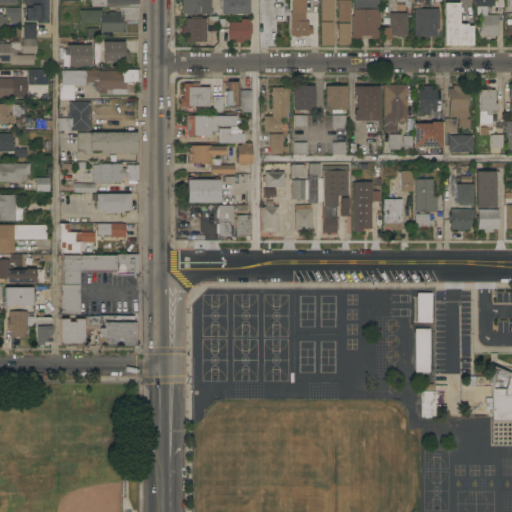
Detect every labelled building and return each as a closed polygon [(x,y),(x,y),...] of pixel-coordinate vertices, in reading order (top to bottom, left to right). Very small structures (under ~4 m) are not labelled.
[(48,0),(48,24),(37,24),(37,21),(25,21),(25,0),(48,0)] [(210,0),(210,15),(182,15),(182,0),(210,0)] [(249,0),(249,15),(221,15),(221,0),(249,0)] [(321,0),(334,0),(334,22),(321,21),(321,0)] [(379,0),(379,40),(370,40),(370,38),(361,38),(361,39),(352,39),(352,16),(353,16),(353,0),(379,0)] [(351,22),(338,23),(338,21),(337,21),(337,18),(339,18),(338,1),(350,1),(351,22)] [(444,3),(459,3),(459,8),(461,8),(461,12),(459,12),(459,24),(467,24),(467,26),(472,26),(472,45),(444,45),(444,3)] [(0,14),(2,14),(2,15),(5,15),(5,8),(19,8),(19,20),(10,20),(10,17),(6,17),(6,30),(0,30),(0,14)] [(102,10),(102,14),(108,14),(108,12),(115,12),(115,14),(120,14),(120,8),(137,8),(138,21),(125,21),(125,28),(122,28),(122,32),(99,33),(99,24),(80,24),(80,10),(102,10)] [(414,9),(438,9),(438,29),(436,29),(436,37),(413,37),(414,9)] [(290,12),(305,12),(305,21),(308,21),(308,27),(312,27),(312,34),(308,34),(308,37),(299,37),(299,38),(295,38),(295,36),(290,36),(290,12)] [(407,13),(407,36),(405,36),(405,38),(401,38),(401,36),(391,36),(391,40),(382,40),(382,28),(389,28),(389,13),(407,13)] [(498,36),(479,36),(479,25),(480,15),(498,15),(498,36)] [(206,42),(195,42),(195,43),(186,43),(186,35),(182,35),(182,26),(185,26),(185,19),(206,19),(206,42)] [(241,22),(241,19),(250,19),(250,25),(252,25),(252,34),(250,34),(250,39),(243,39),(243,43),(235,43),(235,40),(228,40),(228,22),(241,22)] [(321,22),(333,22),(333,41),(334,41),(334,44),(333,44),(333,46),(321,46),(321,22)] [(350,46),(338,46),(338,44),(337,44),(337,41),(338,41),(338,23),(350,23),(350,46)] [(35,24),(36,38),(23,38),(23,24),(35,24)] [(98,29),(98,39),(85,38),(86,29),(98,29)] [(21,39),(36,39),(36,54),(21,54),(21,39)] [(0,44),(9,44),(9,42),(12,42),(12,40),(18,41),(18,42),(19,42),(19,50),(16,50),(16,55),(33,55),(33,65),(16,65),(10,65),(10,63),(0,63),(0,44)] [(124,41),(124,52),(129,52),(129,59),(127,59),(127,63),(102,62),(102,43),(109,43),(109,41),(124,41)] [(90,46),(90,66),(69,66),(69,56),(66,56),(66,55),(64,55),(64,49),(66,49),(66,45),(90,46)] [(18,69),(25,69),(25,73),(31,73),(31,81),(25,80),(25,83),(17,82),(18,69)] [(48,70),(27,70),(26,86),(48,86),(48,70)] [(120,71),(120,70),(138,70),(139,71),(140,74),(139,80),(139,83),(137,84),(125,84),(125,91),(113,90),(113,94),(98,94),(98,88),(94,88),(94,83),(85,83),(85,86),(73,86),(73,100),(59,100),(59,84),(60,84),(61,71),(120,71)] [(0,79),(14,79),(14,98),(0,98),(0,79)] [(238,107),(226,107),(226,91),(227,91),(227,82),(237,82),(238,107)] [(209,107),(180,107),(180,98),(183,98),(182,84),(192,84),(192,87),(209,87),(209,107)] [(383,85),(406,85),(406,123),(396,123),(396,133),(383,133),(383,85)] [(293,86),(314,86),(314,110),(293,110),(293,86)] [(325,86),(346,86),(346,111),(341,111),(341,114),(330,114),(330,110),(324,110),(325,86)] [(379,86),(379,121),(353,121),(353,114),(354,114),(354,113),(356,113),(356,93),(353,93),(353,87),(379,86)] [(449,99),(447,99),(447,89),(452,89),(452,86),(461,86),(461,89),(468,89),(467,109),(467,119),(469,119),(469,128),(458,128),(458,118),(449,118),(449,99)] [(423,90),(423,87),(430,87),(430,90),(436,90),(436,110),(429,109),(429,115),(424,115),(424,114),(419,114),(419,113),(417,113),(417,109),(418,109),(419,99),(417,98),(417,90),(423,90)] [(287,88),(287,93),(288,93),(288,96),(287,96),(287,109),(289,109),(289,113),(287,113),(287,118),(279,118),(279,132),(263,132),(263,125),(262,125),(262,121),(263,121),(263,116),(271,116),(271,113),(270,113),(270,109),(271,109),(271,97),(270,97),(270,92),(271,92),(271,88),(287,88)] [(251,90),(251,112),(241,112),(240,101),(239,101),(239,91),(251,90)] [(479,112),(480,112),(480,90),(494,91),(494,104),(497,104),(497,111),(490,111),(490,115),(491,115),(491,124),(479,124),(479,112)] [(222,97),(222,111),(212,111),(212,97),(222,97)] [(90,102),(90,130),(70,130),(70,131),(58,131),(58,118),(68,118),(68,102),(90,102)] [(0,104),(16,104),(21,108),(23,108),(23,116),(29,116),(29,118),(33,117),(33,118),(34,118),(34,129),(15,130),(15,123),(7,123),(7,124),(0,124),(0,104)] [(187,136),(187,131),(186,131),(186,123),(186,117),(236,116),(236,126),(215,126),(215,132),(216,132),(216,134),(210,134),(210,136),(187,136)] [(294,128),(294,116),(306,116),(306,128),(294,128)] [(332,116),(345,116),(345,128),(332,128),(332,116)] [(47,120),(51,121),(51,130),(35,129),(35,118),(47,120)] [(456,119),(456,133),(449,133),(449,136),(472,136),(472,152),(448,153),(448,146),(443,146),(443,133),(444,133),(444,120),(456,119)] [(442,147),(441,147),(438,148),(438,149),(416,149),(416,147),(414,147),(414,124),(426,124),(426,122),(432,122),(440,122),(440,123),(442,123),(442,147)] [(219,129),(230,129),(230,134),(244,134),(244,143),(252,143),(252,164),(250,164),(250,165),(239,165),(239,164),(237,164),(236,145),(241,145),(241,143),(219,143),(219,129)] [(0,134),(11,134),(12,131),(19,132),(24,132),(24,135),(18,135),(12,137),(12,144),(14,144),(14,149),(26,149),(26,158),(14,158),(13,152),(12,152),(0,152),(0,134)] [(77,133),(136,133),(136,153),(100,153),(100,151),(91,151),(91,155),(84,155),(84,151),(77,151),(77,133)] [(269,134),(282,134),(282,147),(287,147),(287,152),(282,152),(282,154),(269,154),(269,134)] [(412,150),(388,150),(388,135),(392,135),(392,134),(396,134),(396,135),(400,135),(400,136),(412,136),(412,150)] [(491,135),(501,135),(502,148),(491,148),(491,135)] [(294,142),(307,143),(306,155),(294,155),(294,142)] [(332,155),(332,143),(344,143),(345,155),(332,155)] [(225,156),(215,155),(215,157),(211,157),(211,165),(200,164),(200,163),(190,163),(190,158),(188,158),(188,151),(190,151),(190,146),(210,145),(210,147),(226,146),(225,156)] [(92,165),(98,165),(98,163),(121,164),(121,168),(125,168),(125,178),(121,178),(121,182),(108,182),(108,185),(98,185),(98,183),(92,183),(92,165)] [(0,164),(29,164),(29,175),(27,175),(27,181),(20,181),(20,182),(0,182),(0,164)] [(283,177),(285,177),(285,185),(283,185),(283,187),(264,187),(264,182),(262,182),(262,176),(264,176),(264,165),(283,164),(283,177)] [(348,164),(348,196),(335,196),(335,207),(340,207),(340,198),(349,198),(348,217),(341,217),(341,219),(338,219),(338,230),(336,230),(336,234),(330,234),(330,235),(326,235),(326,233),(322,233),(322,204),(304,204),(304,200),(291,200),(291,180),(304,180),(304,176),(308,176),(308,164),(320,164),(320,176),(322,176),(322,164),(348,164)] [(126,165),(137,165),(137,181),(136,181),(136,184),(127,184),(127,181),(126,181),(126,165)] [(234,165),(234,174),(210,174),(210,165),(234,165)] [(303,165),(304,165),(304,168),(303,168),(303,177),(291,177),(291,180),(289,180),(289,177),(289,165),(303,165)] [(475,172),(495,172),(495,171),(496,171),(496,206),(494,206),(494,207),(475,207),(475,172)] [(399,172),(412,172),(412,192),(399,192),(399,172)] [(49,178),(49,192),(36,192),(36,190),(34,190),(34,181),(35,181),(35,178),(49,178)] [(219,197),(223,197),(223,203),(219,203),(186,203),(186,180),(187,180),(187,178),(190,178),(190,180),(219,180),(219,197)] [(414,180),(432,180),(433,196),(436,196),(436,212),(415,213),(414,180)] [(352,182),(371,182),(371,191),(380,191),(380,202),(371,202),(371,203),(370,203),(370,230),(368,230),(368,231),(362,231),(362,232),(352,232),(352,182)] [(95,184),(94,193),(82,192),(82,193),(74,193),(74,184),(95,184)] [(456,184),(472,184),(471,204),(465,204),(465,206),(459,206),(459,204),(455,204),(456,184)] [(398,191),(398,199),(401,199),(401,210),(400,210),(400,217),(401,217),(401,223),(401,230),(390,230),(390,228),(383,228),(383,223),(384,223),(384,200),(388,200),(388,191),(398,191)] [(129,194),(129,211),(122,211),(122,213),(102,213),(102,211),(95,211),(95,201),(91,201),(91,194),(95,194),(129,194)] [(0,195),(15,195),(15,204),(22,204),(22,221),(0,221),(0,195)] [(261,207),(266,207),(266,202),(273,202),(273,207),(278,207),(278,233),(261,233),(261,207)] [(233,206),(233,212),(235,212),(235,215),(233,215),(233,236),(218,236),(218,234),(216,234),(216,224),(218,224),(218,218),(216,218),(216,208),(210,208),(210,206),(218,206),(233,206)] [(294,206),(310,206),(310,211),(311,211),(311,230),(294,230),(294,206)] [(470,209),(469,229),(463,229),(463,232),(456,232),(456,230),(450,229),(450,220),(448,220),(448,215),(450,215),(450,212),(456,212),(456,209),(470,209)] [(498,210),(498,229),(491,229),(491,233),(483,233),(483,230),(477,230),(477,223),(475,223),(475,217),(477,217),(477,210),(498,210)] [(430,214),(430,227),(414,228),(414,215),(430,214)] [(236,216),(248,215),(249,237),(244,237),(244,238),(241,238),(241,236),(236,236),(236,216)] [(84,242),(84,253),(80,253),(80,254),(59,254),(59,224),(69,224),(69,231),(80,232),(94,233),(94,242),(84,242)] [(110,224),(125,224),(125,238),(109,238),(109,235),(97,235),(97,224),(110,224)] [(0,225),(12,225),(46,225),(46,240),(12,240),(12,253),(0,253),(0,225)] [(24,255),(24,266),(14,266),(14,264),(10,264),(10,255),(24,255)] [(60,255),(116,255),(138,255),(138,276),(114,276),(114,272),(79,272),(79,285),(60,285),(60,255)] [(0,258),(9,258),(9,267),(10,267),(10,270),(25,270),(25,269),(35,269),(35,270),(42,270),(42,282),(35,282),(35,283),(6,283),(6,279),(0,279),(0,258)] [(79,285),(79,315),(60,315),(60,285),(79,285)] [(31,288),(32,305),(5,306),(5,288),(31,288)] [(416,293),(431,294),(431,323),(416,323),(416,293)] [(27,311),(26,332),(24,332),(24,337),(11,337),(11,332),(8,332),(8,331),(7,331),(7,320),(9,320),(9,311),(27,311)] [(40,317),(49,318),(50,318),(51,319),(51,320),(51,342),(44,342),(44,345),(35,345),(35,311),(40,311),(40,317)] [(134,316),(134,322),(136,323),(135,346),(97,346),(96,334),(94,330),(92,330),(92,334),(86,334),(85,316),(98,317),(98,316),(134,316)] [(59,319),(68,319),(68,322),(74,322),(74,319),(83,319),(83,345),(75,345),(75,347),(67,347),(67,345),(59,345),(59,319)] [(414,329),(429,329),(429,373),(414,373),(414,329)] [(511,421),(492,422),(492,407),(486,407),(486,399),(492,399),(492,367),(511,375),(511,421)] [(420,392),(434,392),(434,405),(446,405),(446,415),(434,415),(434,417),(420,417),(420,392)]
